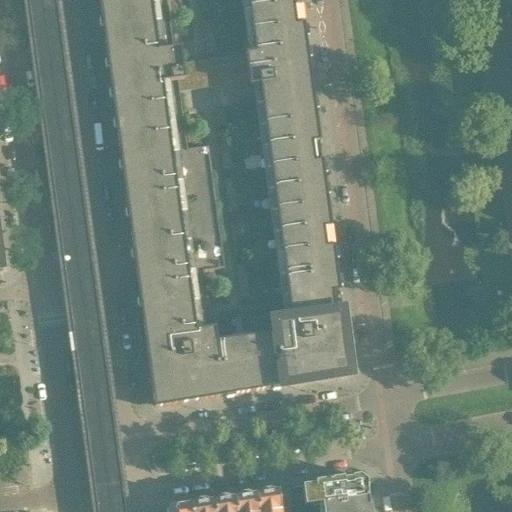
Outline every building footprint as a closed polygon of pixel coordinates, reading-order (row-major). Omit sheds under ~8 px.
[(57,36),(52,0),(47,0),(30,2),(35,39),(57,36)] [(183,80),(181,65),(179,49),(173,50),(166,0),(97,0),(98,1),(101,21),(102,28),(102,30),(102,32),(106,59),(106,62),(107,69),(109,80),(110,92),(111,99),(111,101),(113,111),(114,122),(115,130),(115,131),(119,161),(120,163),(121,171),(123,191),(126,211),(127,219),(128,221),(132,250),(132,252),(132,255),(133,260),(135,276),(136,280),(138,300),(139,308),(140,310),(143,338),(151,395),(152,403),(160,408),(182,405),(181,400),(197,397),(198,402),(225,398),(253,393),(244,338),(216,342),(214,328),(210,329),(203,272),(224,269),(207,148),(186,151),(179,93),(177,81),(183,80)] [(307,38),(306,29),(304,29),(299,0),(247,0),(255,53),(245,54),(245,56),(207,61),(181,65),(183,80),(177,81),(179,93),(218,88),(225,91),(232,94),(239,96),(246,97),(253,98),(260,98),(267,97),(274,96),(281,94),(288,92),(295,89),(301,85),(306,82),(304,71),(307,71),(309,70),(308,60),(310,60),(309,50),(306,50),(305,39),(307,38)] [(210,12),(208,0),(199,0),(201,13),(210,12)] [(202,23),(204,39),(213,38),(211,22),(202,23)] [(62,73),(57,36),(35,39),(40,76),(62,73)] [(216,55),(213,38),(204,39),(207,56),(216,55)] [(333,248),(330,227),(327,206),(326,197),(328,197),(327,187),(325,187),(324,184),(323,175),(326,175),(324,165),(322,166),(322,163),(319,141),(316,120),(315,111),(317,111),(315,101),(313,101),(313,97),(309,70),(307,71),(304,71),(306,82),(301,85),(295,89),(288,92),(281,94),(274,96),(267,97),(260,98),(261,104),(261,106),(264,127),(267,148),(270,170),(273,191),(276,213),(279,234),(282,255),(284,277),(290,318),(283,319),(282,319),(273,320),(271,321),(273,335),(244,338),(253,393),(281,389),(306,385),(322,382),(344,378),(351,377),(350,370),(339,288),(341,288),(340,278),(337,279),(336,270),(335,261),(337,261),(336,251),(334,251),(333,248)] [(67,110),(62,73),(40,76),(45,113),(67,110)] [(72,145),(67,110),(45,113),(50,148),(72,145)] [(226,127),(223,111),(214,112),(217,129),(226,127)] [(227,137),(218,138),(220,155),(229,154),(227,137)] [(77,183),(72,145),(50,148),(55,186),(77,183)] [(231,170),(229,154),(220,155),(222,171),(231,170)] [(233,180),(224,181),(226,198),(235,196),(233,180)] [(82,218),(77,183),(55,186),(59,221),(82,218)] [(237,213),(235,196),(226,198),(228,214),(237,213)] [(87,255),(82,218),(59,221),(64,258),(87,255)] [(238,222),(229,224),(232,240),(241,239),(238,222)] [(243,256),(241,239),(232,240),(234,257),(243,256)] [(92,292),(87,255),(64,258),(69,295),(92,292)] [(244,265),(235,266),(237,283),(246,282),(244,265)] [(249,299),(246,282),(237,283),(240,300),(249,299)] [(97,330),(92,294),(92,292),(69,295),(75,333),(97,330)] [(102,367),(97,330),(75,333),(80,370),(102,367)] [(107,402),(102,367),(80,370),(84,405),(107,402)] [(359,478),(314,485),(301,487),(303,506),(316,505),(367,498),(365,482),(359,478)] [(289,490),(276,492),(279,510),(291,508),(289,490)] [(276,492),(254,495),(256,511),(279,511),(279,510),(276,492)] [(256,511),(254,495),(233,499),(234,511),(256,511)] [(369,511),(367,498),(316,505),(317,511),(369,511)] [(234,511),(233,499),(211,502),(212,511),(234,511)] [(212,511),(211,502),(189,505),(189,511),(212,511)]
